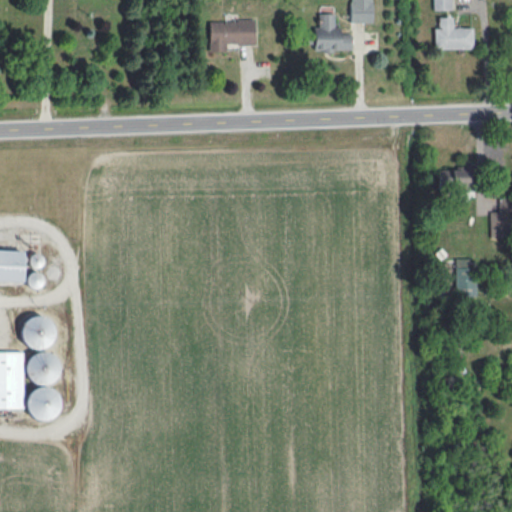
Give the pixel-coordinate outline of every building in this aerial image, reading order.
[(371,0),(349,0),(350,23),(372,22),(371,0)] [(450,0),(431,0),(432,10),(450,9),(450,0)] [(313,51),(350,50),(350,33),(339,33),(339,26),(334,26),(333,13),(317,13),(317,26),(313,26),(313,51)] [(434,16),(434,27),(430,27),(430,49),(469,48),(469,27),(449,27),(449,15),(434,16)] [(208,20),(208,51),(225,51),(225,44),(254,44),(254,19),(208,20)] [(437,169),(438,186),(471,185),(470,168),(437,169)] [(488,211),(489,237),(509,237),(508,199),(497,199),(498,211),(488,211)] [(0,279),(21,280),(22,250),(0,249),(0,279)] [(454,295),(473,295),(473,258),(453,258),(454,295)] [(28,352),(55,344),(46,314),(19,322),(28,352)] [(0,351),(0,407),(21,408),(21,351),(0,351)] [(56,353),(26,352),(25,382),(55,383),(56,353)] [(26,418),(55,418),(55,387),(26,387),(26,418)]
